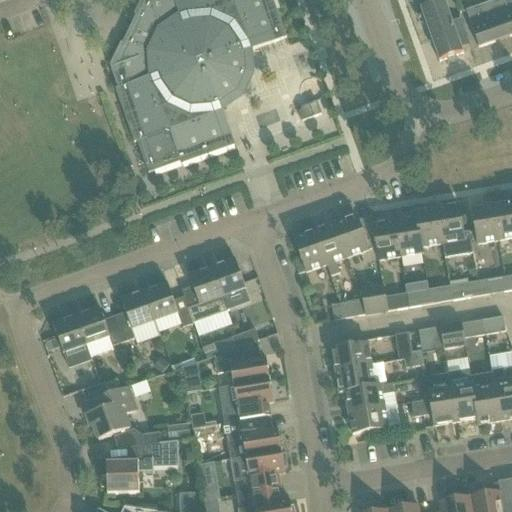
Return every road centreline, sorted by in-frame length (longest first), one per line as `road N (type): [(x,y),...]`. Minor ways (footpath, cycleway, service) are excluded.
road 1 (residential): [(255,220),(35,297),(25,311),(22,333),(64,453),(58,511)]
road 2 (residential): [(317,487),(283,301),(255,220)]
road 3 (residential): [(423,109),(398,155),(365,180),(255,220)]
road 4 (residential): [(317,487),(511,456)]
road 5 (residential): [(423,109),(387,80),(358,0)]
